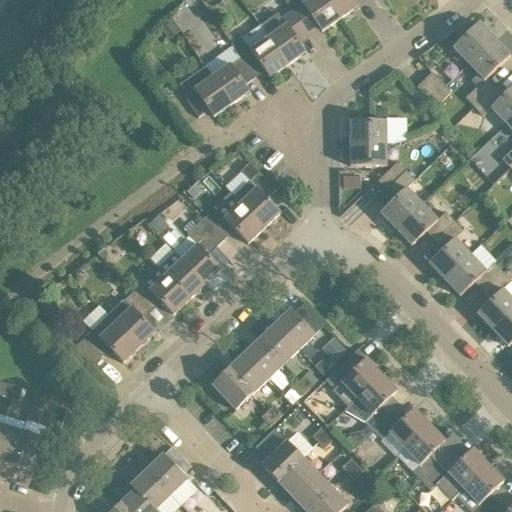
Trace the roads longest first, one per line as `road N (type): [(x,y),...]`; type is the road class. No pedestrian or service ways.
road 1 (residential): [(469,0),(333,100),(321,124),(316,205),(330,240)]
road 2 (residential): [(330,240),(392,280),(511,405)]
road 3 (residential): [(146,392),(330,240)]
road 4 (residential): [(263,511),(146,392)]
road 5 (residential): [(65,511),(74,479),(146,392)]
